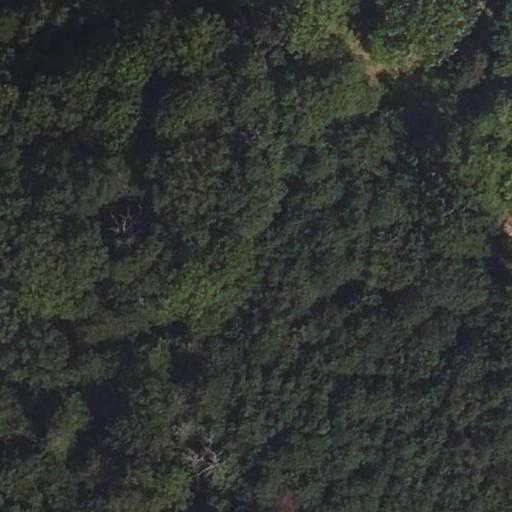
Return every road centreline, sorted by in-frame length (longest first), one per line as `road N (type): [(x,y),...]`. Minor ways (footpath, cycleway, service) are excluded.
road 1 (track): [(0,75),(81,63),(313,99),(379,118),(511,221)]
road 2 (track): [(81,63),(166,20),(184,0)]
